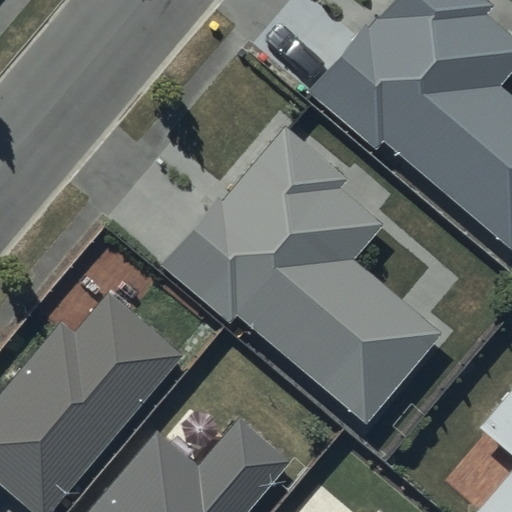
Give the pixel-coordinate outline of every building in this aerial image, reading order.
[(362,20),(306,85),(373,142),(379,136),(506,244),(511,237),(511,96),(494,81),(511,60),(511,33),(482,8),(489,0),(386,0),(366,24),(362,20)] [(212,190),(155,259),(225,317),(232,309),(362,415),(435,327),(347,255),(378,217),(336,182),(343,174),(282,125),(222,197),(212,190)] [(54,511),(186,355),(108,291),(73,333),(61,323),(0,396),(0,487),(30,511),(54,511)] [(511,511),(511,387),(478,428),(511,456),(511,469),(475,511),(511,511)] [(198,465),(154,429),(84,511),(245,511),(290,458),(239,416),(198,465)]
